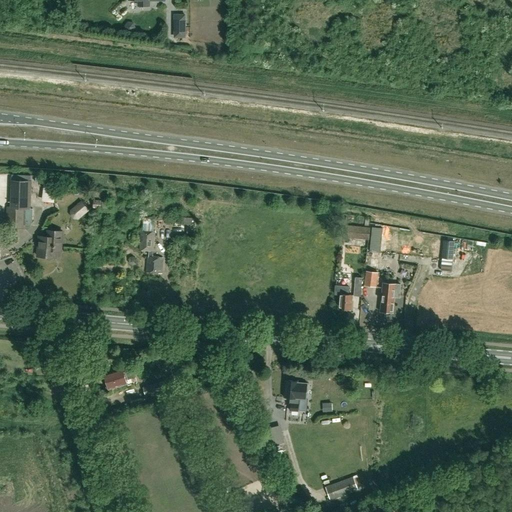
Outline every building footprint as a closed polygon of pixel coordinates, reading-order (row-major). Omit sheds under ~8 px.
[(176,37),(185,37),(185,15),(176,15),(176,37)] [(33,222),(33,208),(30,208),(31,181),(30,181),(31,177),(11,176),(10,207),(7,207),(7,227),(24,228),(24,225),(30,226),(33,222)] [(79,220),(90,210),(82,200),(70,210),(70,215),(73,219),(79,220)] [(47,215),(55,210),(52,206),(44,211),(47,215)] [(145,218),(145,230),(154,230),(154,218),(145,218)] [(371,227),(345,225),(344,238),(369,240),(371,227)] [(61,251),(63,231),(48,230),(47,237),(39,236),(37,256),(46,257),(48,258),(52,259),(53,257),(55,257),(56,251),(61,251)] [(372,230),(372,233),(369,253),(380,254),(382,232),(372,230)] [(154,231),(141,231),(140,250),(149,250),(148,256),(147,256),(146,272),(162,273),(163,257),(153,257),(154,231)] [(455,241),(444,239),(441,270),(452,271),(455,241)] [(382,268),(381,254),(372,255),(373,269),(382,268)] [(376,287),(378,272),(366,271),(364,285),(376,287)] [(361,296),(362,278),(355,277),(354,296),(361,296)] [(385,314),(388,312),(393,312),(394,297),(399,297),(401,284),(384,283),(383,295),(382,295),(380,311),(381,311),(385,314)] [(352,294),(348,294),(349,286),(336,285),(335,293),(340,294),(338,308),(339,308),(343,310),(347,309),(351,309),(352,294)] [(124,372),(122,368),(104,374),(109,389),(127,383),(126,379),(135,376),(133,369),(124,372)] [(147,399),(169,392),(165,380),(143,387),(147,399)] [(284,397),(291,398),(290,410),(298,411),(299,399),(306,399),(308,382),(298,381),(286,380),(284,397)] [(264,447),(285,442),(281,425),(259,431),(264,447)] [(330,500),(358,490),(353,476),(325,487),(330,500)]
